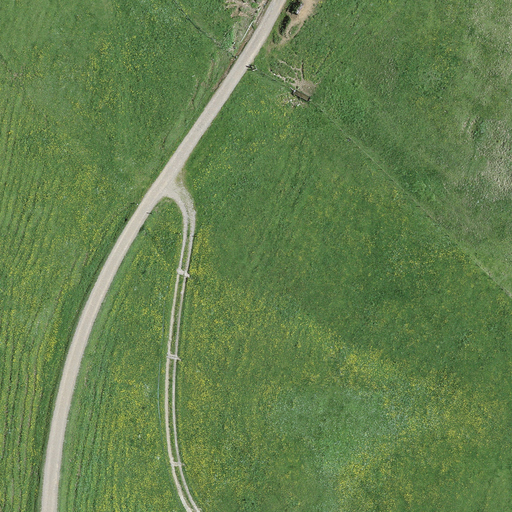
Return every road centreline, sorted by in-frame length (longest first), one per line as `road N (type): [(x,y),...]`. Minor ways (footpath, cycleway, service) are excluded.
road 1 (track): [(286,0),(115,257),(76,362),(50,469),(50,511)]
road 2 (track): [(170,175),(190,205),(193,237),(173,439),(184,494),(197,511)]
